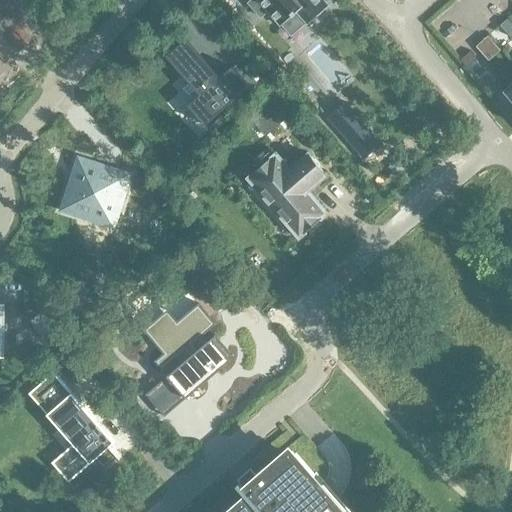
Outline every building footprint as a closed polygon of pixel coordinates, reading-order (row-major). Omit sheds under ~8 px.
[(250,0),(248,2),(260,16),(267,10),(280,25),(297,11),(308,24),(328,6),(322,0),(250,0)] [(185,38),(165,55),(199,94),(187,105),(205,125),(249,86),(231,66),(219,76),(185,38)] [(276,153),(240,184),(250,195),(254,200),(292,243),(326,213),(327,212),(313,196),(308,190),(327,174),(308,153),(290,169),(276,153)] [(80,161),(65,207),(111,222),(126,176),(80,161)] [(426,261),(381,301),(396,318),(404,327),(410,322),(427,342),(467,308),(477,320),(479,318),(477,316),(493,302),(494,303),(501,297),(493,287),(511,270),(511,265),(472,220),(450,239),(447,235),(446,236),(443,232),(421,251),(418,247),(415,249),(426,261)] [(153,341),(153,342),(162,353),(154,361),(162,370),(172,361),(184,350),(189,356),(167,376),(184,396),(232,355),(214,335),(197,349),(192,343),(216,323),(198,303),(153,341)] [(53,371),(28,393),(59,428),(51,434),(65,450),(51,462),(68,482),(114,442),(53,371)] [(155,415),(159,411),(150,401),(142,408),(151,418),(155,415)] [(244,492),(221,511),(342,511),(333,501),(320,487),(321,486),(319,483),(312,475),(311,476),(290,452),(269,471),(269,470),(268,471),(265,468),(266,467),(265,465),(255,474),(256,475),(243,486),(239,482),(237,484),(244,492)]
